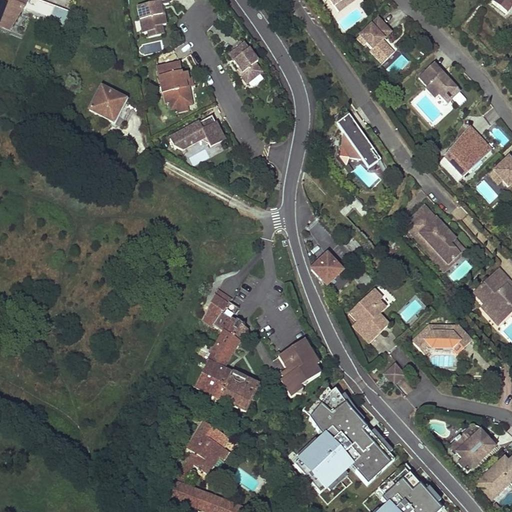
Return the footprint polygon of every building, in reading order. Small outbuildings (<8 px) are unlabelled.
[(0,0),(0,27),(10,31),(22,9),(27,11),(31,0),(9,0),(9,3),(0,0)] [(37,0),(31,14),(64,27),(70,14),(37,0)] [(161,27),(165,26),(162,12),(161,13),(160,8),(168,6),(166,0),(148,0),(150,6),(136,8),(139,21),(142,21),(145,34),(154,32),(153,29),(161,27)] [(343,0),(334,7),(338,12),(355,0),(343,0)] [(511,0),(493,0),(491,3),(507,14),(511,7),(511,0)] [(390,34),(378,20),(357,38),(363,46),(366,44),(371,50),(369,51),(381,65),(393,54),(382,42),(390,34)] [(162,36),(161,27),(153,29),(154,32),(147,33),(148,38),(162,36)] [(162,41),(139,43),(140,54),(163,52),(162,41)] [(257,65),(243,46),(231,56),(236,62),(233,64),(239,71),(242,76),(240,78),(246,86),(261,75),(255,67),(257,65)] [(179,66),(159,70),(163,94),(169,93),(171,104),(172,110),(176,110),(188,107),(192,107),(188,90),(189,89),(186,89),(185,84),(188,83),(188,81),(187,76),(181,77),(179,66)] [(456,91),(433,66),(418,79),(427,88),(425,90),(434,100),(438,97),(446,106),(453,99),(450,96),(456,91)] [(192,80),(188,81),(188,83),(185,84),(186,89),(189,89),(188,90),(194,89),(192,80)] [(125,101),(102,88),(90,111),(113,123),(125,101)] [(450,96),(453,99),(459,94),(456,91),(450,96)] [(366,141),(348,116),(336,124),(343,135),(341,146),(350,158),(360,160),(362,159),(367,166),(378,159),(369,146),(367,147),(364,143),(366,141)] [(216,128),(212,119),(171,139),(175,147),(183,151),(203,142),(209,145),(211,149),(225,142),(217,128),(216,128)] [(478,139),(468,127),(460,138),(465,144),(468,141),(471,145),(478,139)] [(491,152),(478,139),(471,145),(468,141),(465,144),(460,139),(460,138),(445,157),(464,178),(472,170),(468,165),(476,157),(481,162),(491,152)] [(481,162),(476,157),(468,165),(472,170),(481,162)] [(362,159),(360,160),(367,170),(380,162),(378,159),(367,166),(362,159)] [(511,163),(508,159),(489,176),(498,186),(501,182),(507,188),(511,183),(511,163)] [(443,232),(439,227),(440,226),(423,207),(414,215),(416,217),(405,227),(432,257),(436,253),(447,265),(458,255),(448,245),(453,240),(445,231),(443,232)] [(414,215),(403,225),(405,227),(416,217),(414,215)] [(464,252),(453,240),(448,245),(458,255),(447,265),(436,253),(432,257),(431,258),(443,271),(464,252)] [(343,272),(327,256),(311,270),(326,288),(343,272)] [(373,281),(362,270),(356,276),(366,287),(373,281)] [(495,310),(503,319),(511,311),(511,288),(510,291),(506,287),(509,283),(498,271),(474,293),(485,305),(492,313),(495,310)] [(352,327),(368,345),(388,326),(378,316),(385,310),(379,303),(382,300),(373,291),(353,310),(361,319),(355,324),(352,327)] [(225,297),(218,292),(212,305),(217,309),(225,297)] [(235,323),(234,324),(229,320),(233,313),(226,309),(231,301),(225,297),(217,309),(212,305),(205,321),(226,334),(194,387),(247,412),(258,388),(223,371),(246,331),(240,328),(241,327),(241,326),(241,325),(241,324),(240,323),(239,322),(238,322),(237,322),(236,322),(235,322),(235,323)] [(482,307),(498,324),(503,319),(495,310),(492,313),(485,305),(482,307)] [(353,310),(348,315),(355,324),(361,319),(353,310)] [(411,343),(423,356),(434,346),(446,346),(456,356),(469,344),(455,329),(428,328),(411,343)] [(319,368),(304,344),(278,359),(286,373),(280,376),(283,381),(280,383),(290,400),(302,393),(300,389),(320,377),(316,370),(319,368)] [(387,382),(398,372),(389,362),(378,371),(387,382)] [(331,394),(325,386),(304,410),(312,416),(310,418),(327,441),(333,448),(303,475),(328,504),(346,488),(341,483),(347,477),(344,473),(350,467),(367,486),(394,461),(385,452),(377,443),(381,439),(372,430),(368,433),(360,424),(364,421),(355,412),(338,389),(331,394)] [(372,430),(364,421),(360,424),(368,433),(372,430)] [(229,442),(203,425),(186,451),(192,454),(186,463),(188,464),(176,482),(170,501),(197,511),(241,511),(243,510),(182,485),(193,467),(208,477),(214,468),(219,472),(229,455),(223,451),(229,442)] [(476,434),(470,428),(462,435),(468,442),(476,434)] [(456,462),(465,473),(476,464),(474,461),(477,459),(479,461),(491,450),(482,440),(476,434),(468,442),(462,435),(459,438),(457,437),(454,440),(455,442),(450,446),(460,459),(456,462)] [(494,448),(484,438),(482,440),(491,450),(494,448)] [(389,448),(381,439),(377,443),(385,452),(389,448)] [(502,463),(477,485),(488,497),(495,490),(498,493),(508,484),(511,487),(511,459),(505,466),(502,463)] [(440,511),(441,511),(419,488),(422,484),(405,465),(377,490),(388,501),(375,511),(440,511)] [(444,509),(422,484),(419,488),(441,511),(444,509)]
